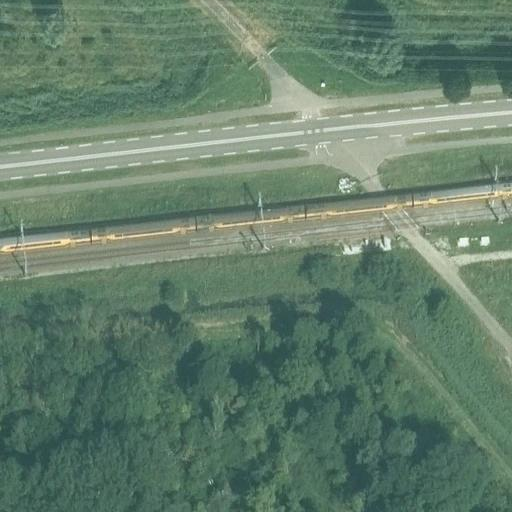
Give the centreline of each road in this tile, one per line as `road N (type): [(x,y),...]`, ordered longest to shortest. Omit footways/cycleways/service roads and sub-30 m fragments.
road 1 (primary): [(0,168),(328,131)]
road 2 (unclassified): [(511,351),(328,131)]
road 3 (primary): [(328,131),(511,113)]
road 4 (unclassified): [(328,131),(209,0)]
